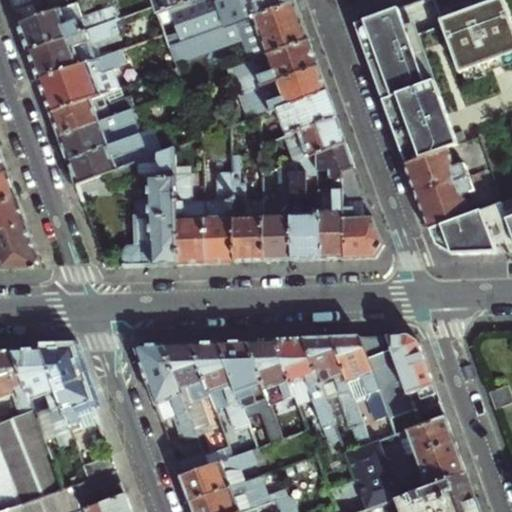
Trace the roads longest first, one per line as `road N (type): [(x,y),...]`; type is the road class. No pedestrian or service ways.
road 1 (residential): [(429,296),(92,307)]
road 2 (residential): [(429,296),(319,0)]
road 3 (residential): [(0,54),(92,307)]
road 4 (residential): [(506,511),(429,296)]
road 5 (residential): [(92,307),(166,511)]
